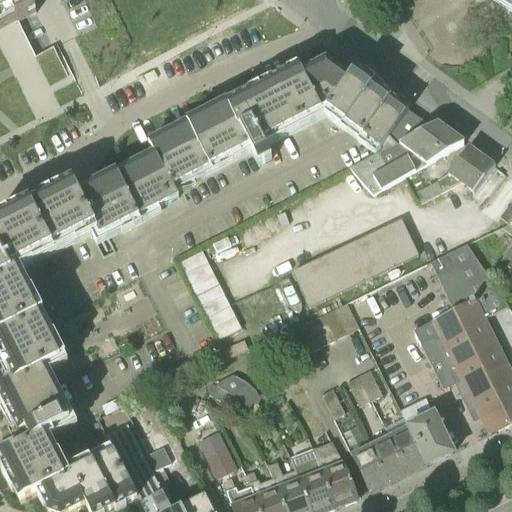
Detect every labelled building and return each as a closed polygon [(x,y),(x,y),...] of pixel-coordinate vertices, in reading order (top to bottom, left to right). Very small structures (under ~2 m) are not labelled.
[(27,0),(0,0),(0,34),(19,25),(21,24),(35,17),(27,0)] [(511,0),(489,0),(501,8),(511,14),(511,0)] [(101,239),(178,199),(173,189),(248,150),(258,168),(271,161),(263,145),(322,114),(319,107),(324,105),(328,108),(325,112),(355,135),(379,152),(407,114),(397,107),(400,105),(387,95),(372,85),(371,88),(363,82),(365,80),(356,73),(347,85),(338,79),(341,75),(327,65),(303,77),(299,71),(297,72),(299,75),(290,80),(289,76),(270,86),(271,89),(251,100),(249,96),(239,102),(234,92),(224,97),(228,105),(217,111),(219,115),(200,125),(198,121),(179,131),(180,134),(161,144),(159,140),(148,146),(153,156),(145,160),(147,164),(128,174),(126,171),(107,181),(109,184),(101,188),(99,185),(96,187),(78,195),(101,239)] [(431,130),(408,113),(407,114),(380,152),(383,154),(431,130)] [(350,171),(373,197),(463,146),(436,127),(431,130),(383,154),(350,171)] [(458,186),(472,196),(493,168),(467,151),(448,177),(438,184),(418,194),(422,204),(458,186)] [(14,384),(59,361),(49,342),(15,275),(12,277),(10,272),(94,230),(106,253),(108,252),(101,239),(78,195),(73,185),(61,191),(63,194),(43,204),(42,201),(18,213),(20,216),(0,226),(0,225),(0,355),(4,364),(14,384)] [(511,203),(499,220),(508,227),(511,221),(511,203)] [(309,310),(417,258),(401,223),(293,275),(309,310)] [(472,406),(488,438),(511,426),(511,377),(484,321),(492,317),(508,309),(468,247),(430,265),(453,313),(443,318),(413,333),(443,392),(454,386),(466,409),(472,406)] [(202,254),(180,265),(219,343),(241,331),(202,254)] [(336,314),(348,338),(359,332),(347,308),(336,314)] [(324,320),(336,344),(348,338),(336,314),(324,320)] [(336,344),(324,320),(312,325),(325,350),(336,344)] [(325,350),(312,325),(301,331),(313,356),(325,350)] [(313,356),(301,331),(289,337),(302,362),(313,356)] [(302,362),(289,337),(277,343),(289,368),(302,362)] [(289,368),(277,343),(261,351),(267,362),(274,358),(281,372),(289,368)] [(59,361),(14,384),(0,391),(0,398),(3,405),(0,406),(0,407),(10,427),(13,425),(19,436),(6,442),(12,453),(0,459),(0,463),(4,472),(8,470),(18,490),(14,492),(21,505),(43,493),(49,504),(46,506),(48,511),(77,511),(85,508),(86,511),(112,511),(115,510),(114,508),(122,503),(124,506),(137,500),(114,455),(64,480),(43,439),(70,426),(43,372),(60,363),(59,361)] [(357,382),(369,407),(380,401),(368,376),(357,382)] [(242,414),(261,403),(255,392),(246,384),(233,378),(215,386),(229,394),(232,396),(242,414)] [(369,407),(357,382),(345,388),(358,412),(369,407)] [(211,384),(206,395),(223,404),(229,394),(215,386),(211,384)] [(344,419),(331,395),(321,400),(333,425),(344,419)] [(143,511),(182,511),(180,508),(172,511),(170,511),(166,503),(171,501),(164,487),(158,490),(124,413),(101,425),(114,455),(137,500),(143,511)] [(405,426),(407,431),(426,469),(452,456),(430,413),(405,426)] [(426,469),(407,431),(388,440),(408,479),(426,469)] [(216,483),(237,473),(219,435),(198,445),(216,483)] [(408,479),(388,440),(369,450),(388,488),(408,479)] [(315,462),(316,465),(334,511),(358,502),(347,474),(331,446),(312,453),(315,462)] [(388,488),(369,450),(350,459),(370,498),(388,488)] [(155,474),(171,466),(163,451),(148,458),(155,474)] [(298,484),(308,511),(332,511),(334,511),(316,465),(315,462),(312,453),(290,462),(293,470),(298,484)] [(308,511),(298,484),(286,488),(277,465),(268,469),(276,492),(282,511),(308,511)] [(282,511),(276,492),(262,497),(254,475),(246,478),(250,491),(257,511),(282,511)] [(257,511),(250,491),(237,496),(236,491),(233,492),(230,484),(222,487),(231,511),(257,511)]
